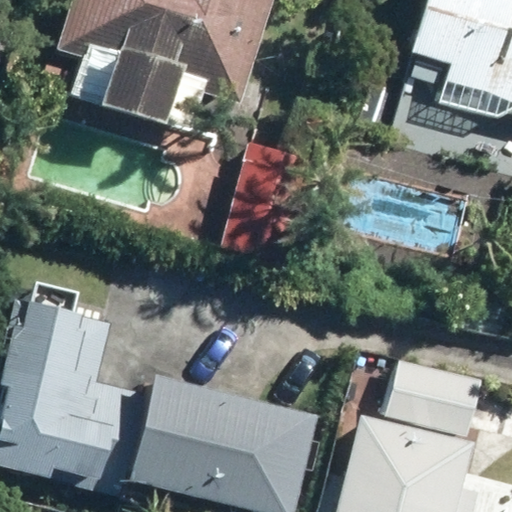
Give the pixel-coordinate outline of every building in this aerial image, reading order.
[(231,108),(262,0),(64,0),(48,56),(72,62),(61,100),(87,107),(85,113),(152,132),(153,126),(184,135),(195,98),(231,108)] [(500,119),(511,121),(511,0),(412,0),(397,60),(439,70),(429,110),(490,124),(500,119)] [(153,511),(283,511),(305,420),(139,381),(135,398),(90,387),(105,327),(66,318),(71,296),(26,285),(21,307),(8,304),(0,336),(0,475),(39,485),(41,476),(88,487),(85,496),(153,511)] [(391,365),(378,423),(462,442),(475,384),(391,365)] [(350,420),(328,511),(465,511),(469,497),(455,494),(466,447),(350,420)]
